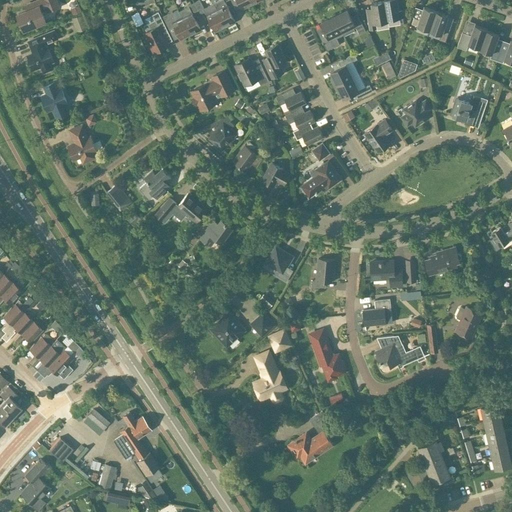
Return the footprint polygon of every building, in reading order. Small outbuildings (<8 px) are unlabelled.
[(37,0),(24,6),(26,11),(18,14),(24,29),(46,21),(42,11),(47,9),(48,11),(59,7),(56,0),(37,0)] [(225,26),(217,9),(214,3),(204,8),(200,0),(199,0),(194,3),(200,14),(206,12),(215,31),(225,26)] [(237,0),(242,9),(252,4),(250,0),(237,0)] [(400,22),(407,21),(405,9),(399,10),(396,0),(383,0),(384,1),(387,19),(400,17),(400,22)] [(384,1),(371,3),(374,16),(368,17),(370,29),(376,28),(375,23),(388,21),(387,19),(384,1)] [(180,11),(182,17),(191,34),(201,30),(195,17),(200,14),(194,3),(189,5),(189,7),(180,11)] [(225,26),(235,22),(227,4),(217,9),(225,26)] [(416,6),(413,16),(417,18),(421,8),(416,6)] [(436,11),(424,7),(419,19),(414,17),(411,24),(429,30),(436,11)] [(359,34),(365,31),(360,19),(353,22),(347,9),(334,16),(343,35),(344,36),(355,30),(353,26),(354,25),(359,34)] [(429,30),(441,34),(439,40),(445,42),(449,30),(443,28),(448,15),(436,11),(429,30)] [(152,15),(155,20),(144,26),(147,32),(145,32),(155,52),(168,46),(160,30),(166,27),(159,12),(152,15)] [(191,34),(182,17),(177,20),(173,12),(163,16),(169,29),(175,26),(181,39),(191,34)] [(73,16),(75,26),(83,25),(82,15),(73,16)] [(326,50),(333,47),(340,43),(337,38),(343,35),(334,16),(321,22),(327,35),(321,38),(326,50)] [(468,44),(480,48),(486,30),(487,30),(487,29),(475,25),(471,35),(462,32),(457,46),(466,49),(468,44)] [(46,48),(45,45),(58,39),(55,30),(29,41),(33,53),(28,55),(34,70),(41,66),(44,72),(52,69),(48,59),(52,58),(48,47),(46,48)] [(490,58),(496,61),(500,49),(494,47),(498,34),(487,30),(486,30),(480,48),(479,49),(492,53),(490,58)] [(504,59),(511,61),(511,39),(507,51),(500,49),(496,61),(503,63),(504,59)] [(265,50),(271,62),(266,65),(272,78),(283,73),(279,63),(286,60),(278,44),(265,50)] [(387,51),(381,54),(385,61),(391,58),(387,51)] [(427,63),(436,59),(432,52),(424,57),(427,63)] [(334,86),(337,85),(352,77),(346,65),(357,59),(354,53),(340,60),(343,65),(330,72),(333,76),(331,77),(331,79),(334,86)] [(245,85),(258,79),(261,85),(269,81),(263,69),(257,72),(250,58),(236,65),(245,85)] [(196,104),(198,103),(201,110),(217,103),(215,99),(233,91),(224,71),(213,76),(215,81),(208,84),(207,83),(192,91),(195,98),(193,99),(193,100),(195,104),(196,104)] [(343,98),(356,92),(359,97),(372,91),(369,85),(359,90),(352,77),(337,85),(334,86),(337,93),(339,93),(341,92),(343,98)] [(430,91),(428,78),(419,79),(422,93),(430,91)] [(47,94),(42,96),(48,111),(52,110),(54,110),(57,118),(68,113),(65,105),(66,103),(67,103),(61,88),(59,89),(56,82),(44,86),(47,94)] [(280,105),(286,102),(290,110),(300,106),(306,102),(301,91),(296,94),(293,88),(276,97),(280,105)] [(487,100),(481,98),(472,95),(470,103),(456,98),(451,114),(465,118),(463,122),(472,124),(473,121),(479,123),(487,100)] [(415,126),(428,117),(416,100),(404,109),(407,113),(402,117),(407,125),(412,121),(415,126)] [(295,121),(299,128),(299,129),(309,124),(316,121),(310,110),(303,113),(300,106),(290,110),(291,112),(285,115),(289,124),(295,121)] [(346,120),(355,116),(352,109),(343,113),(346,120)] [(84,116),(88,125),(97,121),(93,112),(84,116)] [(219,125),(220,126),(210,138),(222,149),(236,134),(231,129),(234,125),(230,121),(232,120),(229,115),(217,121),(219,125)] [(384,135),(392,129),(385,119),(377,125),(377,124),(364,133),(378,152),(390,143),(384,135)] [(299,129),(299,128),(293,131),(297,140),(303,137),(307,145),(324,137),(318,126),(311,129),(309,124),(299,129)] [(88,138),(83,125),(70,130),(75,143),(68,145),(74,159),(81,157),(83,162),(96,157),(94,151),(97,150),(91,136),(88,138)] [(256,145),(255,146),(250,143),(248,143),(246,145),(245,145),(233,161),(246,170),(258,155),(262,158),(266,153),(256,145)] [(319,160),(329,153),(322,143),(312,150),(319,160)] [(303,152),(300,146),(290,151),(293,157),(303,152)] [(329,187),(341,179),(328,161),(316,170),(317,171),(316,176),(301,186),(309,197),(327,184),(329,187)] [(282,170),(283,169),(272,163),(263,180),(274,186),(277,180),(284,184),(290,174),(282,170)] [(169,188),(165,183),(171,177),(163,168),(156,174),(153,171),(145,178),(148,181),(140,188),(149,199),(154,194),(157,198),(169,188)] [(121,211),(133,201),(118,182),(106,192),(121,211)] [(196,222),(207,210),(188,194),(178,206),(196,222)] [(161,208),(167,214),(176,204),(176,203),(170,198),(161,208)] [(222,242),(233,227),(222,219),(219,223),(213,219),(200,237),(211,245),(216,238),(222,242)] [(501,247),(500,245),(511,237),(511,236),(505,225),(501,228),(500,226),(491,232),(494,237),(489,240),(496,250),(501,247)] [(286,281),(290,276),(283,272),(287,266),(293,256),(276,246),(266,263),(273,268),(278,271),(276,275),(286,281)] [(431,256),(432,259),(425,261),(429,274),(451,268),(450,264),(459,261),(455,247),(442,251),(443,253),(431,256)] [(334,274),(335,260),(318,258),(316,280),(312,280),(312,286),(326,287),(327,281),(332,281),(332,274),(334,274)] [(406,259),(407,282),(417,281),(415,259),(406,259)] [(372,279),(390,278),(391,286),(402,285),(401,271),(394,271),(393,260),(371,262),(371,264),(367,265),(367,269),(371,269),(372,279)] [(6,270),(11,265),(8,262),(3,267),(6,270)] [(0,278),(0,295),(13,282),(4,274),(0,278)] [(22,290),(13,282),(0,295),(0,302),(5,298),(10,303),(22,290)] [(401,298),(421,297),(421,290),(401,291),(401,298)] [(269,307),(274,301),(264,293),(259,299),(269,307)] [(386,323),(384,309),(391,308),(390,298),(375,300),(375,308),(363,310),(365,325),(386,323)] [(2,328),(6,332),(24,312),(15,304),(4,316),(9,321),(2,328)] [(466,309),(462,308),(460,309),(457,315),(458,318),(461,319),(456,331),(471,338),(482,313),(467,306),(466,309)] [(16,328),(21,333),(33,320),(24,312),(6,332),(2,336),(7,341),(15,332),(14,330),(16,328)] [(227,346),(244,330),(229,312),(211,328),(227,346)] [(262,335),(274,324),(263,313),(252,323),(262,335)] [(25,337),(31,342),(43,329),(33,320),(21,333),(14,340),(18,344),(25,337)] [(292,332),(301,329),(298,320),(288,323),(292,332)] [(437,342),(435,322),(427,323),(429,343),(437,342)] [(323,329),(310,334),(321,366),(325,365),(327,372),(326,373),(329,381),(337,378),(336,376),(345,372),(344,370),(346,369),(343,361),(341,361),(339,354),(334,356),(332,355),(323,329)] [(270,337),(277,351),(291,345),(284,331),(270,337)] [(41,336),(42,337),(30,349),(36,355),(29,362),(33,365),(39,358),(51,345),(53,342),(52,338),(47,334),(44,333),(41,336)] [(387,359),(390,366),(397,363),(399,367),(418,358),(413,348),(406,352),(402,343),(398,345),(394,335),(377,337),(381,348),(375,350),(380,362),(387,359)] [(51,345),(39,358),(44,363),(38,370),(41,373),(64,350),(66,347),(57,338),(53,342),(51,345)] [(73,340),(68,345),(77,355),(83,349),(73,340)] [(64,350),(41,373),(45,377),(52,370),(58,375),(69,362),(73,358),(64,350)] [(282,399),(282,397),(280,391),(287,387),(280,371),(278,372),(269,351),(256,356),(265,377),(254,382),(261,399),(271,394),(274,400),(276,401),(282,399)] [(0,385),(2,387),(8,381),(0,373),(0,385)] [(1,395),(5,399),(0,405),(13,416),(22,407),(16,401),(20,397),(9,386),(1,395)] [(483,419),(500,415),(498,403),(480,407),(483,419)] [(0,421),(4,425),(13,416),(0,405),(0,404),(0,421)] [(102,429),(109,421),(94,408),(87,416),(102,429)] [(142,416),(135,420),(129,411),(122,416),(128,425),(120,430),(126,439),(129,444),(138,438),(151,429),(142,416)] [(322,411),(311,418),(316,426),(317,425),(321,429),(330,423),(322,411)] [(500,415),(483,419),(486,432),(503,428),(500,415)] [(460,426),(466,424),(464,416),(457,418),(460,426)] [(463,437),(469,436),(467,428),(461,430),(463,437)] [(503,428),(486,432),(489,444),(506,440),(503,428)] [(306,462),(332,444),(323,431),(311,439),(306,432),(289,444),(298,457),(301,454),(306,462)] [(419,439),(421,445),(418,447),(423,459),(441,452),(436,440),(438,439),(436,433),(419,439)] [(73,448),(60,437),(48,450),(61,461),(73,448)] [(129,444),(126,439),(117,445),(126,457),(134,451),(139,459),(148,453),(138,438),(129,444)] [(492,457),(509,453),(506,440),(489,444),(492,457)] [(448,455),(455,452),(453,447),(446,450),(448,455)] [(477,460),(473,448),(467,449),(471,461),(477,460)] [(146,474),(159,465),(150,451),(148,453),(139,459),(137,460),(146,474)] [(441,452),(423,459),(428,471),(445,464),(441,452)] [(509,453),(492,457),(494,469),(511,465),(509,453)] [(26,475),(32,481),(21,493),(38,509),(45,501),(40,497),(50,487),(39,477),(42,473),(45,476),(52,468),(41,458),(26,475)] [(90,468),(98,470),(100,462),(92,460),(90,468)] [(109,491),(116,467),(104,463),(98,488),(109,491)] [(433,483),(435,482),(438,488),(455,481),(452,475),(450,476),(445,464),(428,471),(433,483)] [(138,487),(143,496),(145,498),(159,499),(146,481),(138,487)] [(161,483),(154,487),(160,501),(167,498),(161,483)] [(106,492),(104,499),(128,504),(129,497),(106,492)]
